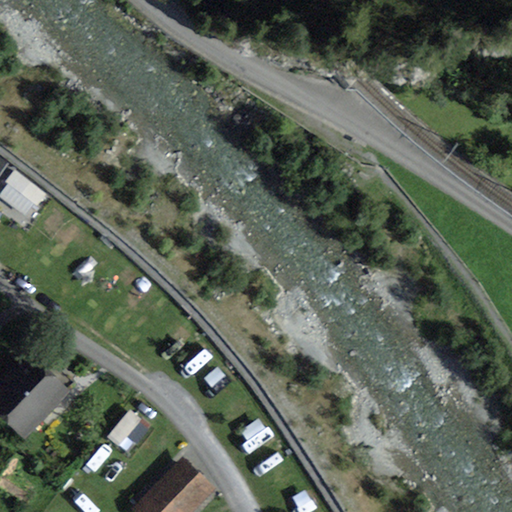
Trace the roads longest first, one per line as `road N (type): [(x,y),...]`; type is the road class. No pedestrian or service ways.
road 1 (residential): [(247,511),(198,430),(0,271)]
road 2 (unclassified): [(339,114),(215,49),(153,0)]
road 3 (residential): [(511,228),(339,114)]
